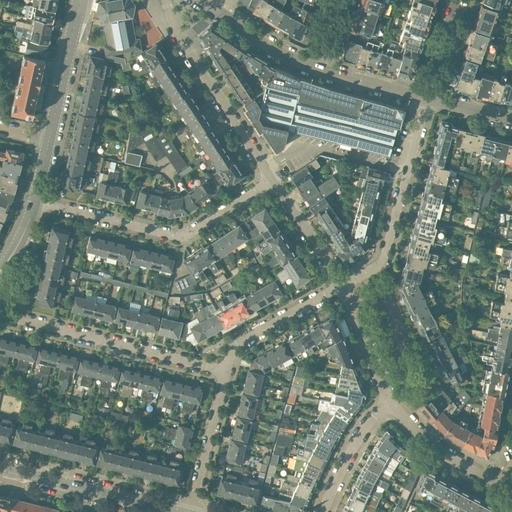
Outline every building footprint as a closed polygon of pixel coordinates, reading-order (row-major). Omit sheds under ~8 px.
[(58,0),(31,0),(37,1),(36,7),(55,11),(56,5),(57,5),(58,4),(59,1),(58,0)] [(106,54),(105,59),(107,59),(120,62),(120,63),(120,65),(121,70),(129,68),(128,62),(142,53),(143,52),(140,48),(138,38),(135,39),(130,15),(131,15),(132,11),(133,4),(130,0),(103,0),(99,1),(99,4),(98,4),(97,10),(97,12),(101,17),(104,20),(108,44),(104,45),(106,54)] [(247,7),(253,10),(259,0),(250,0),(247,6),(247,7)] [(259,14),(264,18),(276,0),(259,0),(253,10),(254,11),(254,12),(257,15),(259,14)] [(285,0),(276,0),(264,18),(270,22),(270,23),(273,25),(275,25),(276,25),(284,12),(280,9),(285,0)] [(358,6),(359,6),(378,13),(385,15),(389,4),(383,2),(378,0),(360,0),(360,2),(359,1),(358,6)] [(411,5),(410,10),(431,17),(432,13),(433,13),(436,12),(437,9),(435,6),(417,0),(415,7),(411,5)] [(304,36),(305,33),(304,31),(313,4),(305,2),(301,8),(288,32),(292,35),(293,37),(297,39),(304,36)] [(285,12),(284,12),(276,25),(276,27),(280,29),(282,29),(288,32),(301,8),(294,4),(289,14),(285,12)] [(33,18),(35,19),(52,23),(52,22),(54,21),(55,17),(54,16),(55,11),(36,7),(30,5),(27,17),(33,18)] [(482,5),(478,17),(494,22),(498,11),(482,5)] [(354,12),(352,17),(355,18),(374,25),(378,13),(359,6),(357,11),(356,10),(354,12)] [(412,15),(410,21),(410,22),(427,28),(427,27),(428,27),(431,27),(432,23),(430,21),(431,21),(430,20),(431,17),(410,10),(408,14),(412,15)] [(355,18),(352,17),(350,22),(351,24),(352,25),(351,30),(357,32),(365,34),(376,38),(380,27),(374,25),(355,18)] [(494,22),(478,17),(474,28),(491,33),(494,22)] [(52,23),(35,19),(34,25),(16,21),(15,26),(24,28),(50,33),(51,28),(53,28),(53,25),(52,24),(52,23)] [(427,28),(410,22),(410,21),(406,20),(402,31),(424,39),(425,34),(426,35),(428,34),(429,31),(428,28),(427,28)] [(198,35),(210,53),(219,47),(226,36),(221,32),(210,25),(198,35)] [(24,28),(15,26),(14,30),(22,32),(21,38),(30,40),(48,44),(48,43),(49,42),(50,40),(49,38),(50,33),(24,28)] [(471,37),(469,43),(495,52),(498,44),(487,40),(489,35),(473,30),(469,33),(470,37),(471,37)] [(343,45),(345,48),(342,56),(344,59),(355,62),(361,46),(365,34),(357,32),(357,34),(350,31),(347,41),(347,40),(345,42),(343,45)] [(422,42),(424,39),(402,31),(399,42),(420,50),(420,49),(421,49),(423,48),(424,45),(423,43),(422,42)] [(231,64),(233,63),(239,59),(240,58),(243,54),(246,50),(246,49),(243,47),(239,44),(232,39),(232,40),(226,36),(219,47),(220,48),(221,50),(231,64)] [(26,46),(25,52),(45,57),(45,56),(47,55),(48,51),(47,50),(48,44),(30,40),(21,38),(20,38),(18,44),(26,46)] [(374,40),(373,43),(365,65),(366,65),(365,66),(368,67),(371,68),(371,67),(375,68),(380,53),(376,52),(380,42),(374,40)] [(365,65),(373,43),(367,41),(365,48),(361,46),(355,62),(359,63),(359,64),(361,66),(364,66),(365,65)] [(493,59),(495,52),(469,43),(467,48),(466,48),(463,50),(464,54),(465,55),(480,61),(482,55),(493,59)] [(150,65),(153,70),(166,61),(167,61),(156,44),(143,52),(142,53),(145,58),(140,61),(145,68),(150,65)] [(221,71),(222,70),(231,64),(221,50),(220,48),(219,47),(210,53),(213,57),(212,60),(214,64),(217,64),(221,71)] [(385,71),(386,71),(393,50),(389,49),(387,48),(385,54),(381,53),(380,53),(375,68),(380,69),(379,70),(382,71),(385,72),(385,71)] [(405,48),(401,59),(397,74),(401,75),(401,76),(406,78),(407,76),(410,77),(413,69),(414,69),(417,68),(419,62),(417,60),(416,59),(419,52),(405,48)] [(262,83),(265,85),(274,68),(270,65),(258,57),(257,58),(246,50),(243,54),(240,58),(239,59),(249,74),(254,71),(255,72),(262,76),(260,80),(262,83)] [(399,52),(393,50),(386,71),(386,72),(389,73),(392,74),(392,72),(397,74),(401,59),(397,58),(399,52)] [(32,116),(45,59),(24,54),(11,112),(32,116)] [(107,59),(105,59),(90,55),(86,75),(87,75),(102,78),(103,73),(109,75),(111,66),(105,65),(107,59)] [(459,67),(456,75),(458,76),(455,85),(456,89),(476,95),(482,75),(483,72),(475,70),(478,61),(464,57),(461,67),(459,67)] [(177,77),(166,61),(153,70),(156,74),(151,78),(156,85),(161,82),(164,86),(177,77)] [(233,63),(231,64),(222,70),(224,73),(224,74),(223,76),(225,80),(228,80),(236,93),(235,95),(237,98),(240,99),(240,100),(241,99),(243,102),(255,94),(260,91),(258,87),(253,90),(255,91),(253,92),(246,82),(243,84),(238,77),(242,75),(233,63)] [(260,91),(255,94),(243,102),(243,103),(245,107),(243,109),(259,133),(261,131),(274,152),(283,146),(286,138),(291,139),(294,131),(389,155),(395,132),(398,133),(404,110),(328,88),(301,79),(275,67),(274,68),(265,85),(262,90),(261,90),(260,91)] [(499,100),(505,80),(506,75),(502,74),(500,81),(498,81),(499,79),(493,78),(493,79),(488,97),(493,99),(493,100),(497,101),(499,100)] [(101,84),(102,78),(87,75),(82,94),(98,97),(99,92),(105,93),(107,85),(101,84)] [(482,75),(476,95),(481,96),(481,98),(485,99),(487,97),(488,97),(493,79),(482,75)] [(174,102),(188,94),(177,77),(164,86),(167,91),(162,94),(166,101),(171,98),(174,102)] [(511,82),(505,80),(499,100),(511,101),(511,82)] [(189,93),(188,94),(174,102),(177,107),(172,110),(177,118),(182,114),(185,119),(199,109),(189,93)] [(97,102),(98,97),(82,94),(78,112),(77,111),(77,112),(94,116),(95,111),(101,112),(103,104),(97,102)] [(193,131),(196,135),(209,126),(210,126),(199,109),(185,119),(188,123),(183,127),(188,134),(193,131)] [(93,121),(94,116),(77,112),(73,131),(74,131),(90,135),(91,130),(97,131),(99,122),(93,121)] [(432,152),(434,153),(431,166),(430,166),(429,170),(429,171),(428,177),(457,185),(458,178),(447,175),(449,169),(441,167),(443,158),(446,159),(447,157),(450,158),(451,155),(452,150),(449,149),(451,142),(454,143),(458,128),(450,125),(450,123),(443,121),(440,122),(438,131),(440,132),(437,145),(435,144),(432,152)] [(126,151),(144,141),(156,160),(165,155),(167,156),(177,150),(165,132),(163,133),(156,138),(154,134),(147,123),(129,134),(124,162),(139,165),(142,155),(126,151)] [(207,152),(220,143),(209,126),(196,135),(199,140),(194,143),(199,150),(204,147),(207,152)] [(462,146),(467,147),(471,130),(470,130),(469,129),(467,128),(465,129),(458,127),(458,128),(454,143),(452,150),(451,155),(459,157),(462,146)] [(161,130),(154,134),(156,138),(163,133),(161,130)] [(472,131),(471,130),(467,147),(472,149),(469,160),(476,162),(479,151),(483,134),(477,132),(476,131),(473,130),(472,131)] [(89,140),(90,135),(74,131),(70,150),(86,153),(87,148),(93,150),(95,141),(89,140)] [(484,158),(491,160),(497,137),(483,134),(479,151),(486,152),(484,158)] [(499,156),(505,157),(509,140),(497,137),(491,160),(498,161),(499,156)] [(214,163),(217,168),(231,159),(220,143),(207,152),(210,156),(205,159),(210,167),(214,163)] [(0,158),(3,159),(20,164),(23,152),(7,149),(6,151),(0,150),(0,158)] [(85,158),(86,153),(70,150),(66,168),(65,168),(82,172),(83,167),(88,168),(90,160),(85,158)] [(180,155),(177,150),(167,156),(170,161),(180,155)] [(183,160),(180,155),(170,161),(173,166),(183,160)] [(290,175),(297,185),(309,177),(312,175),(310,171),(319,164),(317,161),(325,156),(320,155),(290,175)] [(232,158),(231,159),(217,168),(220,172),(215,176),(220,183),(225,180),(228,184),(243,175),(232,158)] [(20,164),(3,159),(1,164),(0,164),(0,172),(17,177),(19,170),(21,170),(22,166),(21,165),(20,164)] [(176,171),(186,165),(183,160),(173,166),(176,171)] [(102,173),(100,182),(96,196),(107,199),(114,169),(115,163),(111,162),(108,174),(102,173)] [(385,173),(385,172),(362,165),(359,177),(382,183),(383,178),(385,177),(386,174),(385,173)] [(81,177),(82,172),(65,168),(61,187),(77,191),(79,186),(84,187),(86,178),(81,177)] [(118,170),(114,169),(107,199),(117,201),(120,187),(115,185),(118,170)] [(15,184),(17,177),(0,172),(0,186),(14,190),(14,189),(15,189),(16,189),(17,185),(16,184),(15,184)] [(306,199),(310,205),(314,202),(324,196),(329,193),(340,185),(339,184),(341,183),(341,182),(342,180),(340,177),(336,179),(333,176),(323,182),(321,179),(316,182),(315,181),(313,183),(309,177),(297,185),(301,191),(300,191),(306,199)] [(356,188),(362,189),(378,194),(379,193),(381,192),(381,189),(380,188),(382,183),(359,177),(356,188)] [(425,190),(424,190),(442,195),(444,189),(455,192),(457,185),(428,177),(426,184),(425,185),(424,189),(425,190)] [(206,180),(197,186),(205,199),(215,193),(206,180)] [(121,183),(120,187),(117,201),(126,204),(128,198),(132,199),(135,187),(130,186),(129,189),(125,188),(126,184),(121,183)] [(197,204),(205,199),(197,186),(188,192),(197,204)] [(0,202),(8,206),(10,199),(11,200),(13,199),(14,196),(13,194),(13,193),(0,188),(0,202)] [(147,208),(157,211),(161,197),(162,197),(163,190),(152,188),(151,193),(147,208)] [(378,194),(362,189),(359,200),(376,205),(377,200),(379,199),(380,196),(378,194)] [(137,206),(147,208),(151,193),(140,190),(137,206)] [(421,204),(422,204),(450,211),(452,203),(441,200),(442,195),(424,190),(424,191),(423,192),(422,196),(423,197),(421,204)] [(183,196),(178,197),(181,213),(188,212),(188,211),(197,205),(197,204),(188,192),(183,196)] [(324,196),(314,202),(310,205),(309,205),(310,206),(309,208),(311,211),(313,211),(315,215),(316,215),(330,205),(333,203),(331,200),(333,199),(329,193),(324,196)] [(157,211),(157,212),(168,214),(168,216),(178,214),(181,213),(178,197),(175,197),(168,198),(162,197),(161,197),(157,211)] [(359,200),(356,211),(373,215),(375,214),(376,211),(374,209),(376,205),(359,200)] [(6,212),(8,206),(0,202),(0,217),(3,219),(3,218),(4,218),(6,218),(7,214),(6,213),(6,212)] [(448,219),(450,211),(422,204),(420,209),(418,210),(417,214),(418,216),(435,221),(436,216),(448,219)] [(322,224),(337,215),(330,205),(316,215),(319,219),(318,221),(320,223),(322,223),(322,224)] [(253,238),(252,236),(273,222),(264,208),(251,217),(257,226),(252,230),(245,221),(238,225),(247,238),(246,238),(248,241),(253,238)] [(245,211),(238,215),(242,220),(248,216),(245,211)] [(356,211),(354,222),(370,226),(371,221),(373,221),(374,218),(373,216),(373,215),(356,211)] [(328,233),(341,225),(343,224),(337,215),(322,224),(323,225),(322,226),(324,229),(326,229),(328,233)] [(434,226),(435,221),(418,216),(416,218),(415,220),(417,223),(415,229),(443,236),(445,228),(434,226)] [(279,230),(273,222),(252,236),(253,238),(254,241),(263,235),(266,239),(269,243),(282,234),(279,230)] [(369,231),(370,226),(354,222),(351,232),(354,233),(367,237),(367,236),(369,235),(370,232),(369,231)] [(246,238),(247,238),(238,225),(225,234),(234,247),(236,245),(246,238)] [(367,246),(365,243),(349,239),(353,236),(354,233),(351,232),(345,231),(341,225),(328,233),(340,251),(338,253),(343,261),(348,258),(349,260),(357,255),(356,253),(360,250),(361,251),(367,246)] [(49,241),(48,245),(64,249),(65,244),(70,246),(72,237),(66,236),(67,230),(52,226),(51,231),(48,231),(46,240),(49,241)] [(447,237),(443,236),(415,229),(414,234),(412,235),(411,238),(412,240),(412,241),(429,245),(430,240),(445,244),(447,237)] [(353,236),(349,239),(365,243),(367,246),(368,245),(369,241),(366,240),(367,237),(354,233),(353,236)] [(225,234),(217,239),(231,261),(235,258),(230,249),(234,247),(225,234)] [(284,234),(282,235),(282,234),(269,243),(260,248),(263,253),(272,247),(274,251),(287,242),(289,241),(284,234)] [(86,251),(96,253),(100,238),(89,236),(86,251)] [(96,253),(107,256),(110,241),(100,238),(96,253)] [(217,239),(208,245),(217,257),(221,255),(226,264),(231,261),(217,239)] [(107,256),(117,259),(121,243),(110,241),(107,256)] [(271,265),(280,259),(292,251),(292,250),(294,249),(289,241),(287,242),(274,251),(277,254),(268,260),(271,265)] [(409,253),(436,261),(438,253),(427,250),(429,245),(412,241),(409,243),(409,246),(410,248),(409,253)] [(131,246),(121,243),(117,259),(128,261),(131,246)] [(216,258),(217,257),(208,245),(206,246),(204,244),(201,247),(202,249),(215,270),(218,268),(212,260),(216,257),(216,258)] [(45,259),(44,264),(60,267),(61,261),(67,263),(68,254),(63,253),(64,249),(48,245),(47,250),(44,249),(42,258),(45,259)] [(511,247),(502,246),(501,254),(511,256),(511,247)] [(129,262),(140,264),(143,249),(133,247),(129,262)] [(191,253),(193,255),(201,267),(207,263),(213,271),(215,270),(202,249),(201,247),(191,253)] [(140,264),(150,267),(154,252),(143,249),(140,264)] [(276,273),(279,278),(301,263),(292,251),(280,259),(282,263),(284,267),(276,273)] [(150,267),(160,269),(164,254),(154,252),(150,267)] [(201,267),(193,255),(191,253),(187,256),(188,258),(184,261),(192,273),(195,281),(201,278),(202,279),(206,276),(201,267)] [(434,268),(436,261),(409,253),(408,253),(406,259),(404,260),(403,263),(404,265),(422,270),(423,265),(434,268)] [(174,257),(164,254),(160,269),(171,272),(174,257)] [(511,256),(501,254),(499,261),(505,263),(504,268),(510,269),(511,269),(511,256)] [(279,278),(279,279),(282,282),(284,281),(291,277),(297,286),(310,277),(301,263),(279,278)] [(44,264),(43,268),(40,268),(39,272),(38,277),(41,278),(39,282),(56,286),(57,282),(62,283),(64,275),(68,276),(69,270),(63,269),(62,274),(58,273),(60,267),(44,264)] [(403,295),(403,296),(419,289),(417,284),(419,283),(423,270),(422,270),(404,265),(404,266),(405,266),(404,266),(402,268),(401,271),(403,273),(399,287),(400,289),(399,291),(401,294),(403,295)] [(511,269),(510,269),(509,275),(497,272),(496,280),(511,283),(511,269)] [(195,281),(192,273),(185,276),(189,286),(193,285),(196,284),(195,281)] [(185,276),(179,278),(183,289),(189,286),(185,276)] [(178,291),(180,290),(183,289),(179,278),(175,280),(174,282),(178,291)] [(279,279),(274,282),(280,293),(287,289),(284,281),(282,282),(279,279)] [(506,290),(505,296),(511,297),(511,283),(496,280),(494,288),(506,290)] [(250,281),(246,284),(259,307),(270,300),(263,287),(256,291),(250,281)] [(281,294),(280,293),(274,282),(274,281),(263,287),(270,300),(281,294)] [(55,290),(56,286),(39,282),(38,287),(36,286),(33,296),(36,296),(35,301),(51,305),(53,299),(58,300),(60,291),(55,290)] [(250,312),(259,307),(246,284),(241,287),(246,296),(242,298),(250,312)] [(422,294),(419,289),(403,296),(404,297),(403,298),(404,301),(406,302),(409,308),(434,296),(431,289),(422,294)] [(238,301),(233,291),(216,301),(221,310),(218,312),(217,312),(225,326),(230,324),(231,325),(246,316),(245,315),(250,312),(242,298),(242,299),(238,301)] [(85,298),(81,313),(92,316),(95,301),(96,297),(86,294),(85,298)] [(81,313),(85,298),(75,295),(71,311),(81,313)] [(92,316),(102,318),(106,303),(105,303),(106,298),(97,296),(96,301),(95,301),(92,316)] [(434,296),(409,308),(411,312),(410,314),(412,318),(414,318),(415,319),(430,311),(428,306),(437,301),(434,296)] [(511,297),(505,296),(504,301),(492,299),(490,307),(511,311),(511,297)] [(116,306),(106,303),(102,318),(112,321),(116,306)] [(208,305),(203,308),(216,331),(224,326),(224,327),(225,326),(217,312),(213,314),(208,305)] [(125,324),(129,309),(118,306),(114,321),(125,324)] [(511,311),(490,307),(489,315),(501,317),(500,322),(511,324),(511,311)] [(158,332),(167,335),(174,309),(169,308),(166,318),(162,317),(158,332)] [(207,336),(216,331),(203,308),(198,311),(203,320),(199,322),(207,336)] [(442,319),(439,316),(437,308),(431,311),(430,311),(415,319),(415,320),(414,321),(416,324),(418,325),(420,330),(442,319)] [(125,324),(135,327),(139,312),(129,309),(125,324)] [(179,311),(174,309),(167,335),(177,337),(181,322),(177,321),(179,311)] [(149,314),(139,312),(135,327),(145,329),(149,314)] [(156,332),(160,317),(149,314),(145,329),(156,332)] [(332,316),(318,324),(329,344),(342,337),(332,316)] [(448,324),(445,318),(442,319),(420,330),(423,335),(422,337),(423,340),(425,340),(425,341),(441,333),(439,328),(448,324)] [(181,322),(177,337),(177,338),(186,340),(192,341),(197,339),(190,327),(189,324),(182,322),(181,322)] [(198,341),(207,336),(199,322),(190,327),(197,339),(198,341)] [(488,327),(487,331),(511,336),(511,324),(500,322),(499,327),(493,325),(492,328),(488,327)] [(320,345),(322,348),(329,344),(318,324),(314,327),(312,326),(309,327),(309,329),(308,330),(316,343),(322,340),(324,343),(320,345)] [(311,346),(316,343),(308,330),(307,330),(305,329),(302,331),(302,333),(298,335),(306,349),(309,355),(314,352),(311,346)] [(511,336),(487,331),(482,330),(482,334),(491,335),(490,338),(497,340),(496,345),(511,347),(511,336)] [(445,341),(442,334),(426,342),(424,344),(426,348),(429,348),(431,352),(447,344),(454,341),(452,337),(445,341)] [(296,355),(306,349),(298,335),(294,338),(292,337),(289,338),(289,340),(288,341),(296,355)] [(342,337),(329,344),(322,348),(329,361),(354,366),(353,363),(356,362),(352,353),(350,354),(349,353),(345,342),(346,341),(345,337),(343,337),(342,337)] [(9,355),(14,356),(18,342),(8,340),(1,365),(2,365),(6,366),(9,355)] [(297,356),(296,355),(288,341),(284,343),(275,348),(282,361),(291,356),(293,359),(297,356)] [(27,345),(18,342),(14,356),(19,357),(16,368),(21,370),(27,345)] [(462,349),(460,345),(450,350),(447,344),(431,352),(431,353),(430,355),(431,359),(434,359),(436,362),(452,354),(462,349)] [(34,361),(37,347),(27,345),(21,370),(26,371),(28,359),(34,361)] [(511,347),(496,345),(495,349),(488,348),(488,350),(483,350),(482,354),(510,359),(511,355),(511,354),(511,347)] [(43,375),(49,350),(39,348),(36,361),(41,363),(38,374),(43,375)] [(274,366),(282,361),(275,348),(266,353),(274,366)] [(50,365),(55,366),(59,353),(49,350),(43,375),(40,388),(45,389),(47,376),(50,365)] [(62,380),(69,355),(59,353),(55,366),(60,368),(58,379),(62,380)] [(265,371),(274,366),(266,353),(257,358),(265,371)] [(439,369),(441,373),(457,364),(457,365),(463,362),(470,359),(469,354),(455,361),(452,354),(436,362),(436,363),(435,365),(436,369),(439,369)] [(510,359),(482,354),(482,358),(486,359),(486,361),(492,363),(491,368),(508,371),(508,370),(510,369),(511,364),(510,362),(510,359)] [(78,357),(69,355),(62,380),(59,391),(64,392),(65,389),(66,389),(68,381),(67,381),(70,370),(75,371),(78,357)] [(84,385),(91,361),(80,358),(77,372),(83,373),(80,384),(84,385)] [(264,371),(265,371),(257,358),(255,359),(251,361),(249,370),(264,374),(264,371)] [(92,376),(97,377),(100,363),(91,361),(84,385),(84,388),(88,389),(89,387),(92,376)] [(340,374),(359,378),(357,373),(358,369),(357,366),(354,366),(329,361),(327,361),(326,366),(338,368),(339,367),(341,367),(340,374)] [(457,365),(457,364),(441,373),(440,376),(442,380),(445,380),(447,379),(450,380),(452,383),(456,384),(459,382),(461,384),(463,385),(468,383),(464,375),(462,375),(461,373),(467,370),(463,362),(457,365)] [(98,392),(103,393),(110,365),(100,363),(97,377),(102,378),(98,392)] [(116,382),(120,368),(110,365),(103,393),(102,395),(107,396),(111,380),(116,382)] [(297,366),(295,376),(303,378),(305,368),(298,366),(297,366)] [(121,395),(126,396),(132,371),(122,368),(118,382),(124,384),(121,395)] [(486,369),(484,379),(506,383),(507,383),(508,379),(507,379),(508,371),(491,368),(491,370),(486,369)] [(249,370),(246,381),(261,385),(264,374),(249,370)] [(133,386),(138,387),(142,373),(132,371),(126,396),(131,397),(133,386)] [(152,376),(142,373),(138,387),(143,389),(140,400),(145,401),(152,376)] [(340,374),(338,374),(336,384),(337,384),(363,390),(361,385),(362,382),(361,378),(359,378),(340,374)] [(158,392),(161,378),(152,376),(145,401),(150,402),(153,391),(158,392)] [(301,378),(294,376),(292,384),(299,385),(301,378)] [(162,406),(166,407),(173,381),(163,379),(159,394),(165,395),(162,406)] [(506,387),(507,383),(506,383),(484,379),(482,390),(486,391),(504,395),(505,387),(506,387)] [(174,397),(179,399),(183,384),(173,381),(166,407),(171,409),(174,397)] [(258,395),(261,385),(246,381),(243,391),(258,395)] [(181,411),(186,412),(192,386),(183,384),(179,399),(184,400),(181,411)] [(365,390),(363,390),(337,384),(335,393),(353,397),(353,398),(361,404),(363,402),(365,390)] [(423,397),(420,399),(419,402),(417,404),(420,407),(419,408),(425,414),(430,419),(452,400),(438,385),(425,397),(423,397)] [(203,389),(192,386),(186,412),(191,413),(193,402),(199,404),(203,389)] [(430,419),(440,431),(444,433),(451,419),(447,414),(450,411),(455,405),(460,408),(471,395),(464,389),(452,400),(430,419)] [(483,398),(482,404),(501,408),(504,395),(486,391),(484,399),(483,398)] [(293,404),(296,394),(290,392),(287,402),(293,404)] [(243,393),(240,403),(255,407),(258,397),(243,393)] [(355,412),(361,404),(353,398),(353,397),(335,393),(333,393),(331,401),(342,404),(355,412)] [(354,414),(355,412),(342,404),(331,401),(328,411),(329,412),(334,413),(348,421),(354,414)] [(255,407),(240,403),(237,414),(252,418),(255,407)] [(498,421),(501,408),(482,404),(479,417),(481,417),(480,423),(484,426),(486,426),(488,419),(498,421)] [(109,409),(100,407),(98,414),(107,416),(109,409)] [(348,421),(334,413),(329,412),(328,411),(322,410),(316,419),(319,419),(322,420),(328,422),(342,430),(348,421)] [(234,426),(249,430),(252,420),(237,416),(234,426)] [(0,422),(0,440),(5,442),(5,440),(11,442),(15,427),(10,425),(11,420),(2,417),(1,423),(0,422)] [(451,419),(444,433),(462,443),(469,429),(464,426),(465,423),(460,420),(458,423),(451,419)] [(483,432),(481,434),(481,435),(473,449),(488,457),(494,440),(498,421),(488,419),(486,426),(484,426),(483,432)] [(323,433),(337,439),(342,430),(328,422),(322,420),(319,425),(311,423),(310,428),(316,430),(317,430),(323,433)] [(27,448),(28,446),(33,448),(37,432),(30,430),(32,425),(23,423),(22,428),(17,427),(13,442),(19,444),(18,446),(27,448)] [(278,434),(288,436),(289,432),(294,432),(295,426),(281,423),(278,434)] [(165,427),(164,432),(190,439),(193,428),(178,424),(177,430),(165,427)] [(231,437),(246,441),(249,430),(234,426),(231,437)] [(469,429),(462,443),(473,449),(481,435),(474,432),(476,429),(471,426),(469,429)] [(44,434),(37,432),(33,448),(39,449),(38,451),(48,453),(48,451),(54,453),(58,437),(53,436),(54,430),(46,428),(44,434)] [(318,441),(332,449),(337,439),(323,433),(317,430),(316,430),(314,434),(307,433),(306,439),(307,439),(318,441)] [(393,448),(397,451),(401,453),(405,455),(409,458),(411,454),(400,447),(392,437),(392,435),(392,432),(389,430),(386,430),(380,438),(393,448)] [(188,448),(190,439),(164,432),(163,437),(174,439),(173,445),(188,448)] [(69,456),(74,458),(78,442),(71,441),(73,435),(64,433),(62,438),(58,437),(54,453),(59,454),(59,456),(68,458),(69,456)] [(278,434),(275,443),(282,445),(285,445),(288,436),(278,434)] [(85,444),(78,442),(74,458),(79,459),(79,461),(88,463),(89,461),(95,463),(99,448),(93,446),(95,441),(86,438),(85,444)] [(380,438),(375,445),(389,455),(398,461),(400,462),(405,455),(401,453),(397,451),(393,448),(380,438)] [(231,439),(228,449),(243,453),(246,443),(231,439)] [(304,449),(327,458),(332,449),(318,441),(307,439),(304,449)] [(279,455),(282,445),(275,443),(272,454),(278,455),(279,455)] [(100,448),(97,463),(102,465),(102,466),(111,469),(112,467),(117,469),(121,453),(114,451),(116,446),(107,444),(106,449),(100,448)] [(398,461),(389,455),(375,445),(374,446),(369,455),(383,464),(393,469),(393,470),(398,461)] [(128,455),(121,453),(117,469),(123,470),(122,472),(132,474),(132,472),(138,474),(141,458),(137,457),(138,452),(130,449),(128,455)] [(241,464),(243,453),(228,449),(225,460),(241,464)] [(303,460),(308,461),(323,467),(324,464),(327,458),(304,449),(303,454),(298,453),(297,458),(303,460)] [(152,479),(152,477),(157,479),(161,463),(155,462),(156,456),(148,454),(146,459),(141,458),(138,474),(143,475),(142,477),(152,479)] [(276,465),(281,466),(281,464),(277,463),(278,455),(272,454),(269,464),(276,466),(276,465)] [(383,464),(369,455),(364,465),(378,473),(388,479),(393,469),(383,464)] [(303,471),(318,478),(323,467),(308,461),(303,460),(297,458),(295,465),(293,464),(292,469),(296,469),(298,470),(303,471)] [(161,463),(157,479),(163,480),(163,482),(172,484),(173,482),(179,484),(182,469),(177,467),(179,462),(169,459),(168,465),(161,463)] [(413,470),(418,474),(421,466),(416,463),(412,470),(413,470)] [(273,476),(276,466),(269,464),(267,474),(273,476)] [(243,468),(234,465),(232,472),(241,474),(243,468)] [(363,466),(359,475),(373,483),(378,485),(386,489),(388,483),(376,477),(378,473),(364,465),(363,466)] [(299,481),(313,488),(318,478),(303,471),(298,470),(296,469),(295,476),(288,474),(286,478),(291,479),(294,480),(299,481)] [(428,492),(437,475),(425,469),(421,477),(417,486),(421,488),(428,492)] [(408,478),(414,482),(418,474),(413,470),(408,478)] [(231,500),(232,497),(236,499),(241,483),(234,481),(235,475),(227,473),(225,479),(221,478),(217,494),(222,495),(221,498),(231,500)] [(354,485),(362,488),(377,495),(377,496),(380,497),(382,493),(379,491),(379,492),(376,490),(378,485),(373,483),(359,475),(356,482),(354,485)] [(445,488),(448,482),(437,476),(437,475),(428,492),(433,494),(429,501),(436,505),(445,488)] [(403,487),(410,491),(414,482),(408,478),(403,487)] [(247,484),(241,483),(236,499),(241,500),(241,503),(251,505),(252,502),(257,504),(261,488),(256,486),(258,481),(249,479),(247,484)] [(294,492),(309,498),(313,488),(299,481),(294,480),(291,479),(289,484),(283,481),(280,488),(294,492)] [(451,505),(460,488),(448,482),(445,488),(436,505),(442,508),(446,502),(451,505)] [(353,488),(350,495),(365,502),(370,504),(375,506),(380,497),(377,496),(377,495),(362,488),(354,485),(353,488)] [(454,511),(456,511),(461,511),(471,494),(460,488),(451,505),(456,507),(454,511)] [(291,502),(304,507),(309,498),(294,492),(291,497),(279,493),(278,498),(291,502)] [(0,511),(2,511),(9,511),(13,498),(8,497),(2,495),(0,494),(0,511)] [(271,507),(271,508),(287,511),(290,511),(302,511),(304,507),(291,502),(278,498),(261,494),(258,504),(271,507)] [(482,511),(487,502),(471,494),(461,511),(482,511)] [(370,504),(365,502),(350,495),(345,505),(360,511),(361,511),(373,511),(375,506),(370,504)] [(400,496),(396,505),(402,508),(406,499),(400,496)] [(21,511),(25,501),(13,498),(9,511),(21,511)] [(33,511),(36,504),(25,501),(21,511),(33,511)] [(493,511),(496,507),(487,502),(482,511),(493,511)]
